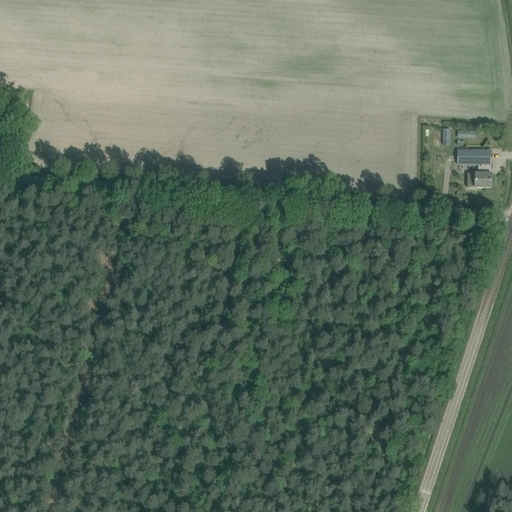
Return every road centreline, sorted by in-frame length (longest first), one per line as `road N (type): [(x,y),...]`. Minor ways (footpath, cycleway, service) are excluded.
road 1 (track): [(311,200),(0,176)]
road 2 (tertiary): [(419,511),(511,230)]
road 3 (track): [(511,216),(311,200)]
